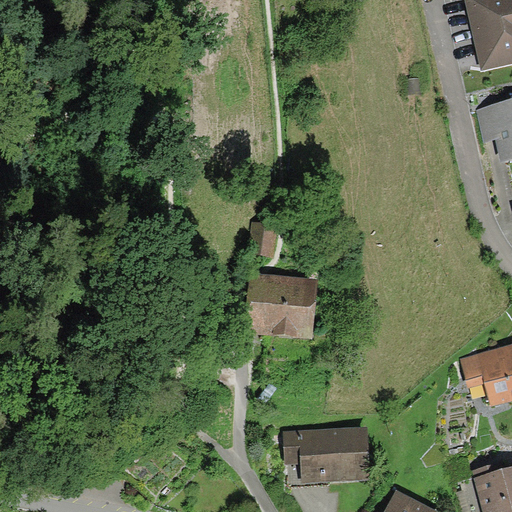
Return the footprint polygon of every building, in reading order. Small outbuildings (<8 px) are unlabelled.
[(511,0),(464,0),(481,71),(511,63),(511,0)] [(500,162),(511,159),(511,100),(476,109),(483,142),(495,139),(500,162)] [(440,248),(406,251),(401,302),(432,303),(453,332),(505,296),(470,221),(437,228),(440,248)] [(273,257),(278,226),(254,222),(249,253),(273,257)] [(244,331),(312,338),(318,279),(250,272),(244,331)] [(511,343),(460,358),(468,389),(484,384),(492,407),(511,401),(511,343)] [(368,427),(283,431),(285,465),(287,465),(288,487),(328,485),(328,482),(370,480),(368,427)] [(498,463),(472,470),(482,511),(511,511),(511,466),(500,469),(498,463)] [(438,511),(396,490),(384,511),(438,511)]
